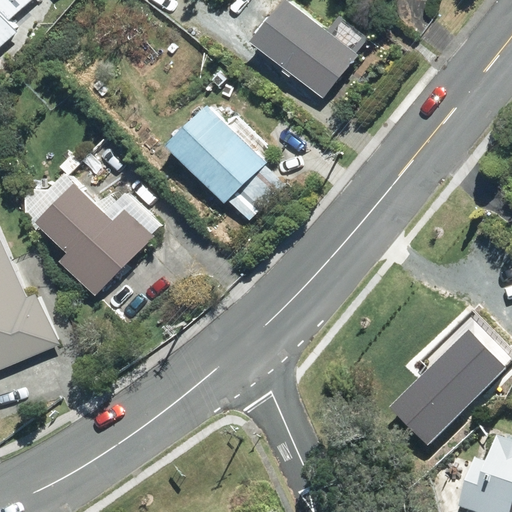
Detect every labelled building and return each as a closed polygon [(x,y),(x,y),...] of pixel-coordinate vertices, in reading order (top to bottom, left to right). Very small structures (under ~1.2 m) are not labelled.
[(0,0),(0,50),(21,33),(10,20),(33,0),(0,0)] [(290,0),(257,42),(328,99),(363,55),(294,0),(290,0)] [(171,147),(228,204),(270,162),(213,105),(171,147)] [(73,158),(62,169),(71,178),(82,167),(73,158)] [(40,223),(71,254),(64,262),(99,297),(158,237),(130,209),(118,221),(79,183),(40,223)] [(0,370),(35,355),(8,291),(5,292),(0,281),(0,370)] [(30,317),(43,348),(70,337),(57,306),(30,317)] [(381,317),(357,349),(383,368),(407,335),(381,317)] [(511,511),(511,445),(501,441),(491,469),(479,464),(462,510),(467,511),(511,511)]
